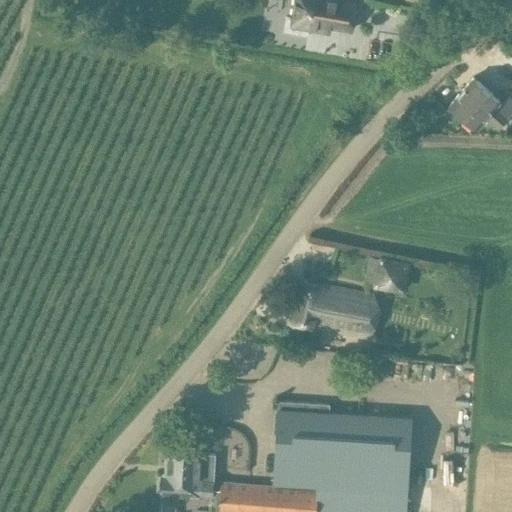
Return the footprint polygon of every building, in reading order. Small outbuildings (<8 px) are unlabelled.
[(356,1),(349,0),(295,0),(293,18),(286,17),(283,31),(308,35),(309,27),(332,31),(333,26),(351,29),(356,1)] [(474,77),(450,103),(476,126),(484,117),(498,128),(511,112),(511,96),(506,91),(499,99),(474,77)] [(405,292),(412,259),(379,253),(378,258),(369,256),(364,280),(373,282),(372,285),(405,292)] [(302,280),(294,322),(368,337),(370,330),(372,330),(377,307),(375,306),(373,294),(302,280)] [(329,403),(279,399),(273,484),(320,488),(317,511),(405,511),(411,416),(329,411),(329,403)] [(161,492),(161,501),(178,502),(179,493),(213,495),(214,479),(200,478),(201,453),(167,451),(165,473),(162,473),(161,492)] [(218,511),(228,511),(317,511),(320,488),(273,484),(221,480),(218,511)]
